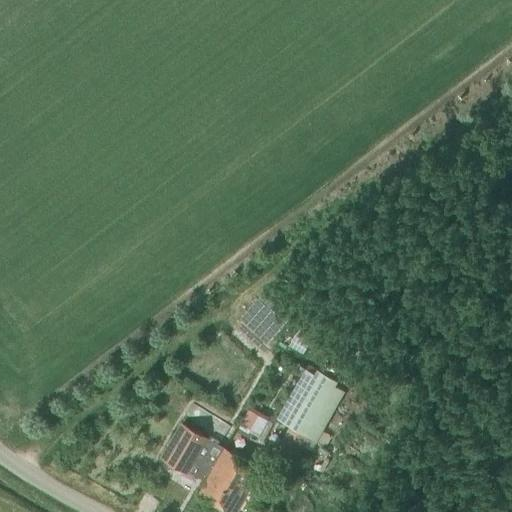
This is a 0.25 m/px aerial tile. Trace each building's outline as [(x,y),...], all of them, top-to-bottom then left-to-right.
[(267,334),(290,320),(280,302),(256,316),(267,334)] [(323,343),(317,356),(328,361),(334,348),(323,343)] [(316,442),(347,388),(308,366),(277,419),(316,442)] [(24,421),(23,422),(18,426),(22,432),(23,432),(29,427),(25,421),(24,421)] [(206,439),(182,425),(162,458),(187,472),(189,468),(206,478),(197,494),(228,511),(236,511),(260,471),(223,449),(214,464),(197,454),(206,439)]
